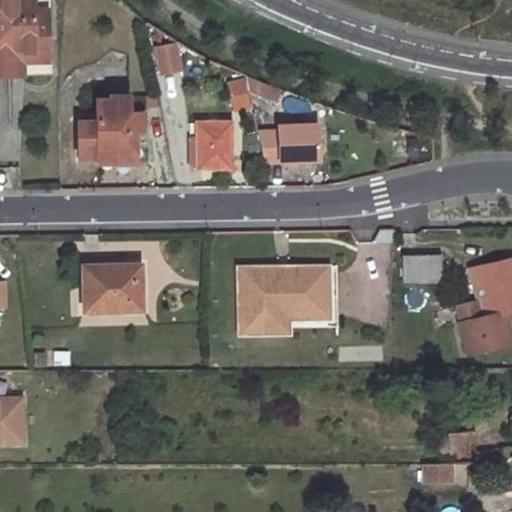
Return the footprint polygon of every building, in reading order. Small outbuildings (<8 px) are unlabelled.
[(0,0),(0,77),(7,77),(6,54),(44,54),(43,13),(30,14),(30,0),(0,0)] [(43,13),(42,0),(30,0),(30,14),(43,13)] [(176,46),(155,50),(160,75),(181,70),(176,46)] [(19,63),(44,63),(44,54),(6,54),(7,77),(19,77),(19,63)] [(247,84),(251,102),(261,105),(265,89),(247,84)] [(285,95),(265,89),(261,105),(281,109),(285,95)] [(109,103),(95,103),(94,103),(94,123),(75,123),(76,158),(95,158),(95,163),(132,163),(132,145),(141,145),(141,132),(137,132),(137,114),(126,114),(125,99),(109,99),(109,103)] [(228,124),(198,125),(190,125),(191,170),(230,170),(228,124)] [(263,165),(317,164),(318,133),(277,134),(277,136),(258,137),(263,165)] [(441,256),(402,256),(402,283),(442,282),(441,256)] [(511,259),(469,270),(481,320),(459,326),(466,355),(511,344),(511,342),(505,315),(511,312),(511,259)] [(328,266),(248,267),(249,320),(291,319),(329,318),(328,266)] [(336,266),(328,266),(329,318),(336,318),(336,266)] [(103,271),(84,270),(84,311),(140,311),(139,267),(103,268),(103,271)] [(249,320),(248,267),(236,267),(237,332),(292,331),(291,319),(249,320)] [(0,441),(22,441),(21,404),(0,404),(0,441)] [(475,464),(473,432),(447,434),(450,464),(475,464)] [(434,481),(434,464),(423,464),(423,481),(434,481)] [(434,481),(451,481),(450,464),(434,464),(434,481)]
